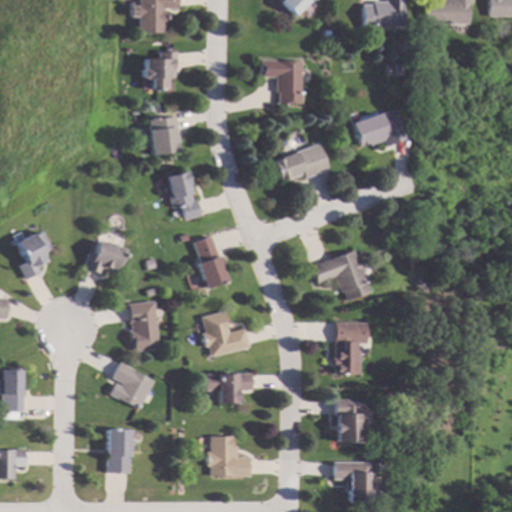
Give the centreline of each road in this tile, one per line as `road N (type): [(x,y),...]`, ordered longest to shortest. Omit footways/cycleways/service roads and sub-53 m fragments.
road 1 (residential): [(217,0),(215,125),(291,342),(287,511)]
road 2 (residential): [(242,511),(0,510)]
road 3 (residential): [(65,508),(64,327)]
road 4 (residential): [(255,241),(403,183)]
